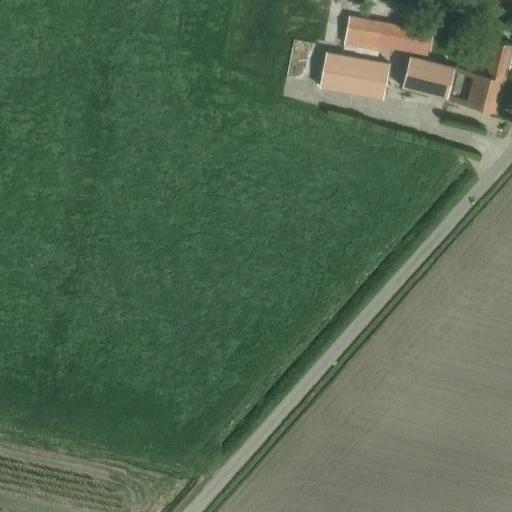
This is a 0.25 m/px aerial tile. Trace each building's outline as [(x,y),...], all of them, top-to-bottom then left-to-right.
[(490,11),(476,9),(474,20),(488,23),(490,11)] [(348,16),(343,44),(353,46),(389,53),(389,50),(414,54),(414,49),(426,51),(431,22),(415,18),(413,28),(374,21),(348,16)] [(242,34),(239,48),(279,55),(281,40),(242,34)] [(469,70),(504,78),(511,44),(511,42),(490,37),(486,52),(475,49),(469,70)] [(325,50),(319,85),(350,91),(357,56),(351,55),(325,50)] [(455,66),(429,59),(409,54),(401,87),(495,110),(504,78),(469,70),(455,66)] [(258,57),(256,73),(278,75),(279,59),(258,57)]
